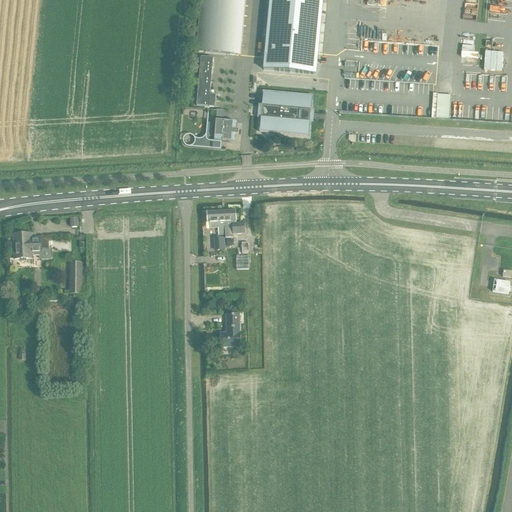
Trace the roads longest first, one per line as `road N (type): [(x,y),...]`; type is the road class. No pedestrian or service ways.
road 1 (primary): [(185,191),(327,184),(511,192)]
road 2 (unclassified): [(190,511),(185,191)]
road 3 (primary): [(0,209),(185,191)]
